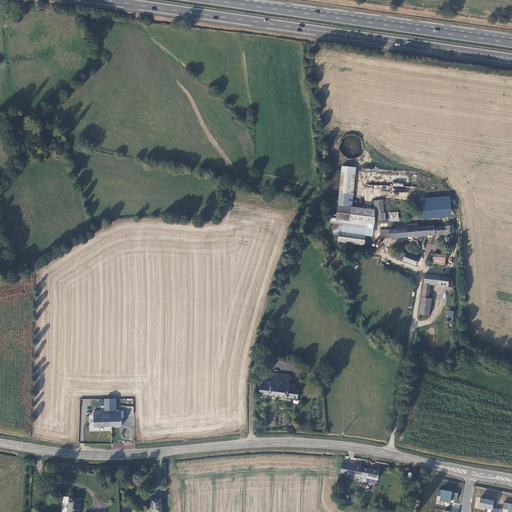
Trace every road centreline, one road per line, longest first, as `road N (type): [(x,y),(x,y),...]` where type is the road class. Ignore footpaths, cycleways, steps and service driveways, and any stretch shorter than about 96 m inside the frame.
road 1 (trunk): [(98,0),(511,58)]
road 2 (track): [(258,176),(315,199),(337,249),(382,254),(412,270),(449,268),(458,221),(453,198),(374,195)]
road 3 (tertiary): [(0,442),(86,455),(251,442)]
road 4 (trunk): [(410,28),(208,0)]
road 5 (unclassified): [(423,271),(390,453)]
road 6 (tertiary): [(251,442),(390,453)]
